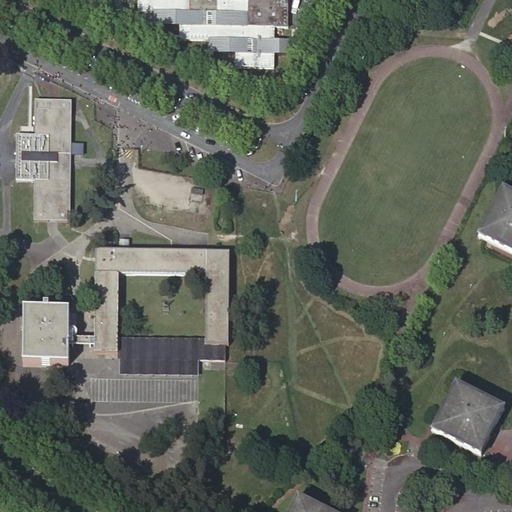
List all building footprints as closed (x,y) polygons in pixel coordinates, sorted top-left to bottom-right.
[(140,0),(140,13),(153,13),(153,27),(181,27),(181,41),(208,41),(208,55),(236,56),(236,70),(276,70),(276,57),(291,57),(292,37),(279,37),(279,31),(293,31),(293,0),(140,0)] [(71,146),(71,102),(35,102),(35,137),(16,137),(16,182),(34,183),(34,222),(70,222),(70,156),(71,146)] [(71,146),(70,156),(82,156),(82,146),(71,146)] [(511,254),(511,196),(502,191),(479,237),(511,254)] [(118,252),(129,252),(129,241),(118,241),(118,252)] [(229,254),(129,252),(118,252),(95,252),(94,340),(94,347),(94,354),(118,355),(118,339),(119,275),(206,276),(206,341),(205,351),(198,351),(198,362),(226,362),(226,347),(229,347),(229,254)] [(68,347),(68,340),(69,312),(48,312),(48,308),(44,308),(44,312),(23,312),(23,366),(68,366),(68,347)] [(118,355),(118,361),(141,361),(133,356),(134,340),(118,339),(118,355)] [(167,361),(179,361),(186,358),(186,340),(134,340),(133,356),(141,361),(153,361),(160,358),(167,361)] [(179,361),(198,362),(198,351),(205,351),(206,341),(186,340),(186,358),(179,361)] [(198,377),(198,362),(179,361),(167,361),(160,358),(153,361),(141,361),(118,361),(117,376),(198,377)] [(480,456),(504,410),(455,386),(432,432),(480,456)] [(159,497),(167,480),(127,462),(120,479),(159,497)] [(324,511),(297,498),(290,511),(324,511)]
